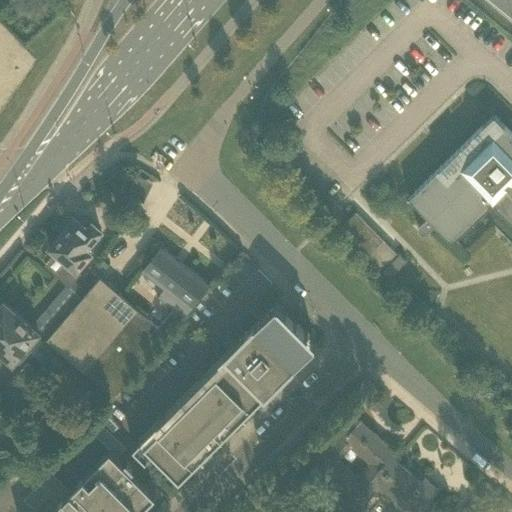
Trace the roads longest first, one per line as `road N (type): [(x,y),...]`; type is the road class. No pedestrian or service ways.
road 1 (residential): [(361,333),(179,163)]
road 2 (residential): [(188,511),(361,333)]
road 3 (secondary): [(24,174),(59,150),(192,0)]
road 4 (residential): [(511,471),(361,333)]
road 5 (secondary): [(128,0),(24,174)]
